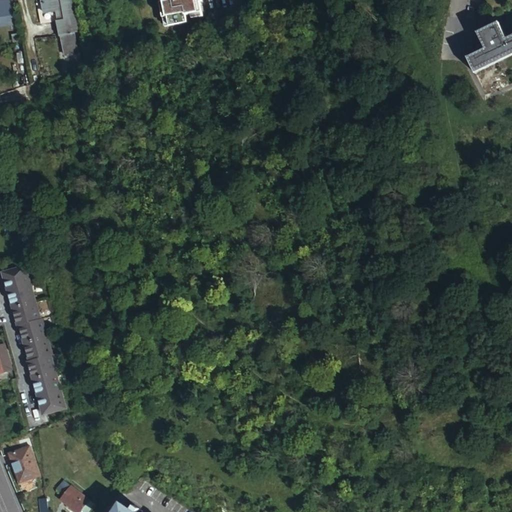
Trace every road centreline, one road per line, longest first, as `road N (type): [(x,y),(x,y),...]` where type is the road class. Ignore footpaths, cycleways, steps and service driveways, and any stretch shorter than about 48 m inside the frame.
road 1 (track): [(511,316),(472,271),(436,71),(453,19)]
road 2 (unknown): [(0,285),(39,421)]
